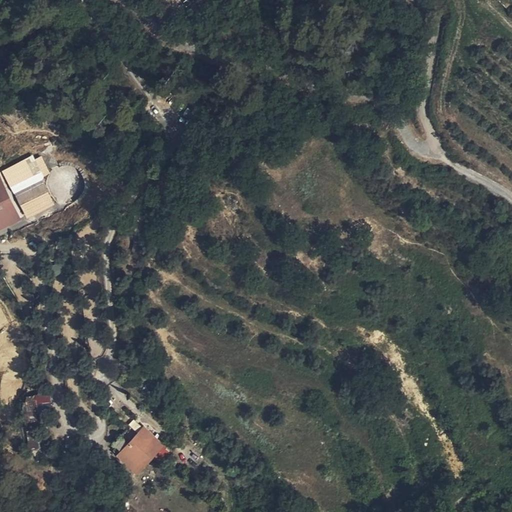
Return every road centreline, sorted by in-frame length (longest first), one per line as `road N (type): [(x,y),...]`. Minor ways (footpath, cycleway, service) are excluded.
road 1 (track): [(84,0),(165,113),(173,143),(110,236),(99,350),(102,419),(96,437),(81,440),(63,425),(26,254),(0,252)]
road 2 (unclassified): [(435,140),(424,149),(414,143),(380,101),(308,87),(172,39),(130,0)]
road 3 (track): [(101,316),(116,393),(206,464)]
road 4 (unclassified): [(414,0),(435,24),(426,115),(435,140)]
